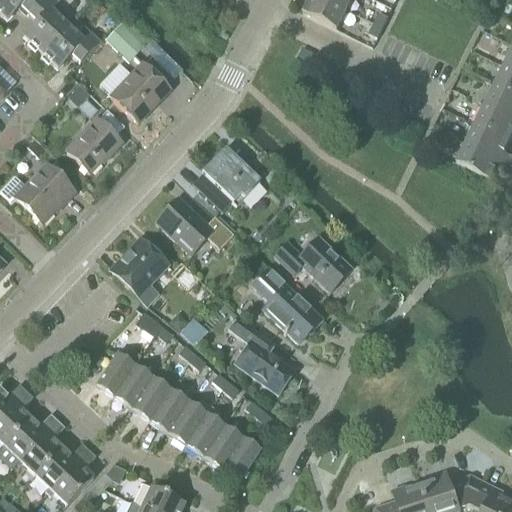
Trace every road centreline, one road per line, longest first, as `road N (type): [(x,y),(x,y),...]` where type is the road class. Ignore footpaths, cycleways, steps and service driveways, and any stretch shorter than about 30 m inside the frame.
road 1 (residential): [(53,275),(219,99),(266,10)]
road 2 (residential): [(241,511),(114,449),(0,340)]
road 3 (residential): [(511,468),(470,440),(359,470),(337,511)]
road 4 (residential): [(263,511),(341,373),(372,341)]
road 5 (residential): [(443,98),(266,10)]
road 6 (residential): [(0,153),(47,99),(0,55)]
